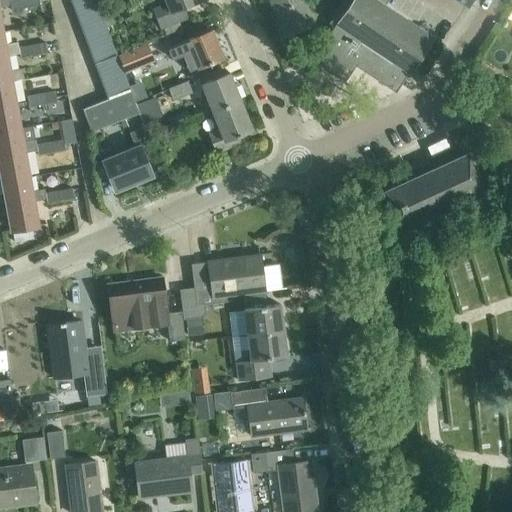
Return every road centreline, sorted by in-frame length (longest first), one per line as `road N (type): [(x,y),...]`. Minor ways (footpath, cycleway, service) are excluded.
road 1 (residential): [(356,511),(324,230),(298,160)]
road 2 (residential): [(0,282),(298,160)]
road 3 (residential): [(298,160),(424,99),(496,0)]
road 4 (residential): [(298,160),(232,0)]
